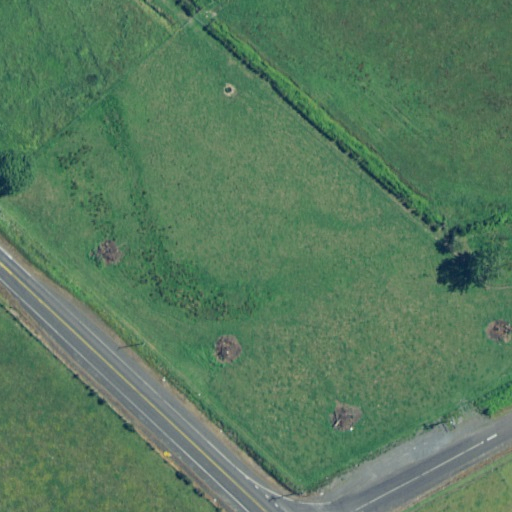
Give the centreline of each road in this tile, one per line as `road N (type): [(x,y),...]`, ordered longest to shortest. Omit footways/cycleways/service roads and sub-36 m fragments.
road 1 (primary): [(0,263),(266,511)]
road 2 (unclassified): [(511,428),(358,511)]
